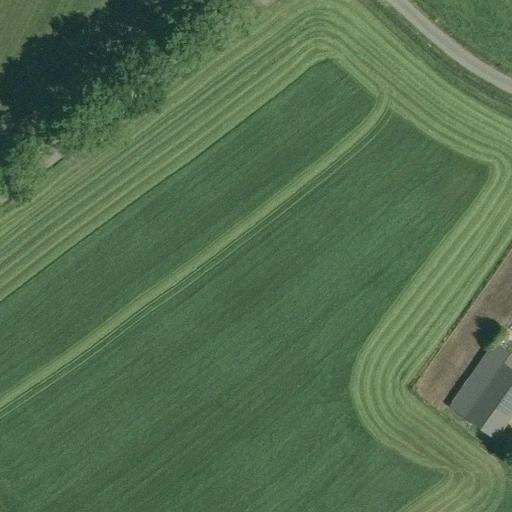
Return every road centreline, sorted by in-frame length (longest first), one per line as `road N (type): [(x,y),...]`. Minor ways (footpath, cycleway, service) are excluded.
road 1 (unclassified): [(0,191),(255,0)]
road 2 (unclassified): [(511,84),(394,0)]
